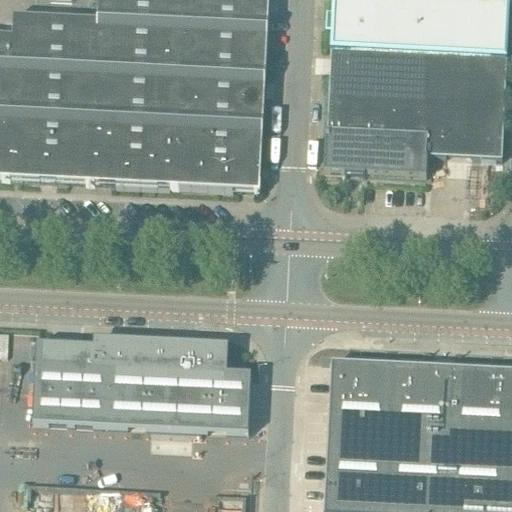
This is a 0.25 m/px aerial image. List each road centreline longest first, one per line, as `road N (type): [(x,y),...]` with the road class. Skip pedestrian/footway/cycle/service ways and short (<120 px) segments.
road 1 (tertiary): [(296,241),(0,227)]
road 2 (tertiary): [(0,305),(289,321)]
road 3 (unclassified): [(296,241),(304,0)]
road 4 (tertiary): [(289,321),(511,327)]
road 5 (tertiary): [(511,251),(296,241)]
road 6 (unclassified): [(279,511),(289,321)]
